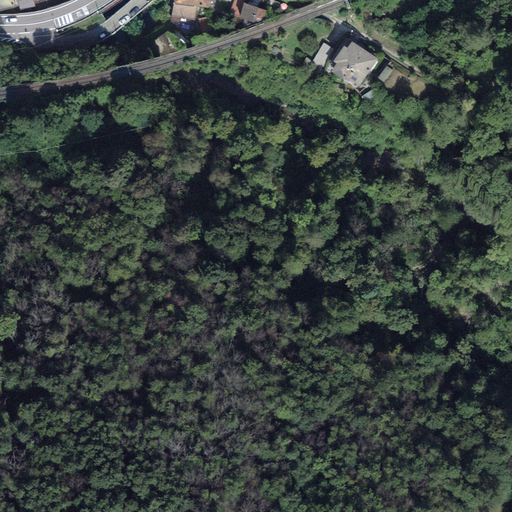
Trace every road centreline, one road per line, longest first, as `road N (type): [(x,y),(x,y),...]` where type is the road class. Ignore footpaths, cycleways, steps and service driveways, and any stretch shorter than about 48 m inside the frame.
road 1 (track): [(134,38),(228,137),(351,204),(388,214)]
road 2 (unclassified): [(23,23),(45,42),(75,50),(134,38)]
